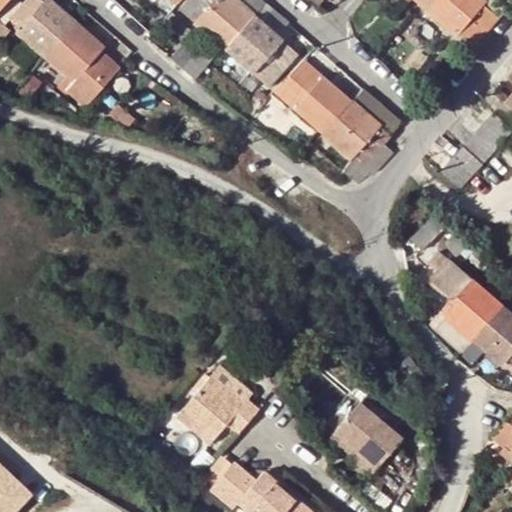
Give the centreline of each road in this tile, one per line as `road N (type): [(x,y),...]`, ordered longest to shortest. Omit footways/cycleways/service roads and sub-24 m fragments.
road 1 (residential): [(0,109),(204,177),(337,261),(383,272)]
road 2 (residential): [(88,0),(195,98),(362,210)]
road 3 (residential): [(445,511),(461,478),(465,406),(455,371),(383,272)]
road 4 (residential): [(323,37),(428,131)]
road 5 (residential): [(428,131),(511,34)]
